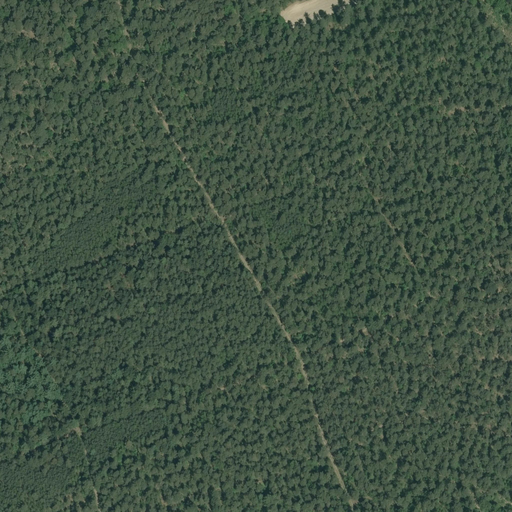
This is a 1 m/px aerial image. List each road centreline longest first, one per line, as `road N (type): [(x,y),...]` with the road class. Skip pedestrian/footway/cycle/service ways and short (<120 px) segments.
road 1 (track): [(0,300),(351,175),(445,121),(511,111)]
road 2 (track): [(379,0),(145,89)]
road 3 (track): [(300,360),(401,306),(511,261)]
road 4 (track): [(82,434),(300,360)]
road 5 (track): [(0,174),(37,153),(131,62)]
road 6 (track): [(329,452),(170,511)]
road 7 (track): [(82,434),(0,296)]
